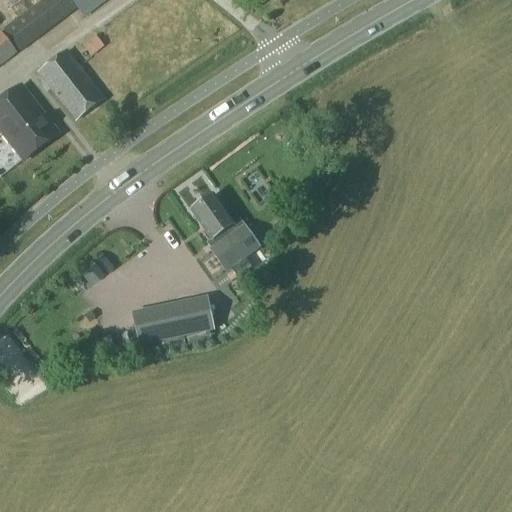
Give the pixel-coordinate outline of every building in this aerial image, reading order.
[(21,55),(77,11),(68,0),(45,0),(3,32),(21,55)] [(85,20),(110,0),(68,0),(77,11),(85,20)] [(0,33),(0,68),(17,56),(0,33)] [(92,60),(104,50),(95,38),(82,48),(92,60)] [(106,102),(67,53),(37,76),(76,125),(106,102)] [(0,106),(0,133),(24,165),(59,136),(21,90),(0,106)] [(193,213),(214,243),(233,230),(211,198),(193,213)] [(260,250),(246,228),(211,252),(226,274),(231,271),(245,261),(260,250)] [(245,261),(231,271),(237,280),(251,270),(245,261)] [(213,332),(206,301),(132,316),(139,348),(213,332)] [(14,366),(7,372),(19,386),(26,379),(14,366)]
